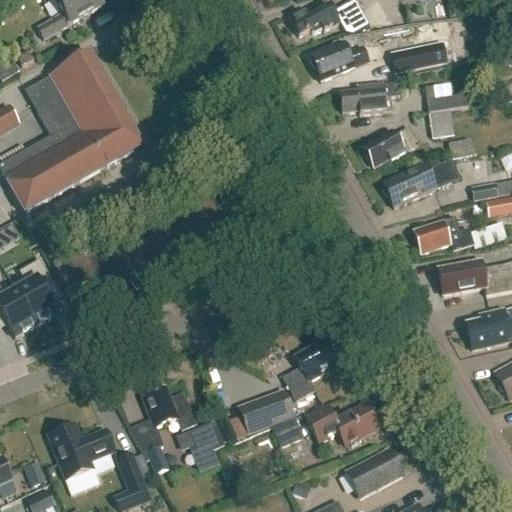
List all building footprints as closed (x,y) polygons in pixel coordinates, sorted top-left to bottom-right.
[(55,0),(52,2),(61,18),(36,32),(43,44),(102,10),(96,0),(55,0)] [(333,16),(332,15),(329,9),(318,16),(315,11),(306,16),(304,14),(287,23),(297,41),(309,35),(311,39),(321,34),(322,36),(338,27),(344,37),(351,39),(367,30),(353,4),(338,13),(338,14),(333,16)] [(346,57),(342,47),(309,60),(320,87),(353,73),(368,67),(361,51),(346,57)] [(395,76),(444,66),(441,49),(392,59),(395,76)] [(21,71),(33,64),(28,56),(16,62),(21,71)] [(24,218),(141,150),(88,59),(49,82),(49,83),(26,96),(51,139),(0,167),(0,176),(4,183),(24,218)] [(0,83),(1,85),(17,76),(11,65),(0,71),(0,83)] [(418,83),(419,95),(444,93),(443,81),(418,83)] [(392,116),(390,100),(399,99),(398,87),(383,88),(365,90),(366,95),(341,97),(343,117),(360,115),(360,119),(392,116)] [(449,114),(450,114),(467,112),(465,98),(451,99),(425,103),(428,118),(449,114)] [(0,138),(17,129),(7,111),(0,115),(0,138)] [(450,114),(449,114),(428,118),(432,143),(454,140),(450,114)] [(417,150),(407,132),(394,140),(390,133),(372,144),(373,146),(362,152),(373,172),(387,164),(388,166),(404,158),(404,157),(417,150)] [(451,162),(474,158),(471,143),(448,147),(451,162)] [(459,181),(451,163),(427,174),(424,168),(382,186),(393,212),(435,193),(435,191),(459,181)] [(511,184),(496,187),(471,191),(473,205),(492,202),(511,198),(511,184)] [(97,279),(106,303),(138,291),(129,268),(161,255),(174,276),(184,269),(185,270),(235,240),(222,219),(223,219),(222,216),(221,216),(215,207),(193,221),(188,212),(178,218),(183,227),(166,237),(164,231),(83,264),(80,255),(53,266),(64,293),(97,279)] [(458,236),(454,223),(442,227),(442,226),(412,235),(420,259),(450,249),(453,256),(472,250),(474,254),(505,244),(500,227),(470,236),(469,233),(458,236)] [(22,283),(12,289),(35,330),(56,318),(42,294),(53,288),(39,264),(19,276),(22,283)] [(511,295),(511,266),(509,267),(509,271),(482,276),(480,266),(437,274),(442,299),(483,292),(485,300),(511,295)] [(0,292),(0,324),(3,322),(14,342),(35,330),(12,289),(1,295),(0,292)] [(472,353),(510,343),(509,341),(511,340),(511,312),(487,318),(488,323),(466,329),(472,353)] [(337,368),(324,345),(307,354),(304,354),(299,356),(298,359),(295,361),(300,371),(282,381),(295,405),(314,395),(309,386),(322,379),(321,377),(337,368)] [(511,365),(494,376),(509,403),(511,401),(511,365)] [(175,414),(166,392),(142,402),(154,433),(177,423),(182,435),(196,429),(188,409),(175,414)] [(236,410),(240,420),(247,439),(293,421),(283,393),(236,410)] [(377,432),(365,410),(346,420),(344,417),(332,423),(326,410),(304,421),(315,442),(319,444),(322,443),(337,435),(344,450),(348,448),(351,450),(358,447),(357,443),(377,432)] [(303,441),(294,421),(271,432),(279,452),(303,441)] [(214,426),(188,436),(195,452),(190,453),(199,476),(218,469),(212,454),(223,450),(214,426)] [(76,429),(48,440),(65,484),(93,473),(90,466),(114,456),(106,434),(81,443),(76,429)] [(145,456),(154,478),(168,473),(160,450),(145,456)] [(359,503),(402,480),(388,453),(345,476),(359,503)] [(130,511),(149,504),(131,458),(116,464),(129,495),(114,501),(118,511),(130,511)] [(0,495),(3,501),(15,496),(9,484),(11,484),(1,463),(0,463),(0,495)] [(29,511),(45,511),(53,509),(47,494),(25,503),(29,511)]
